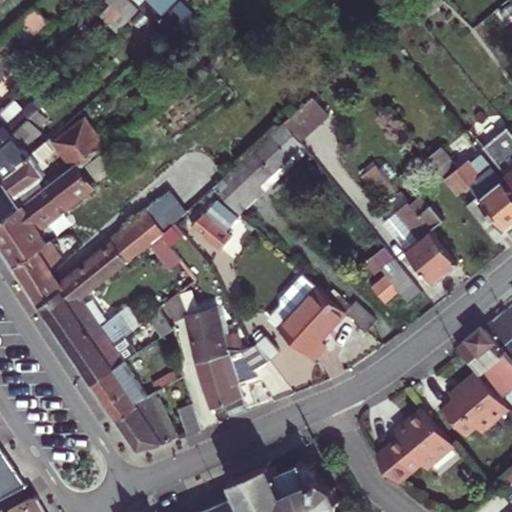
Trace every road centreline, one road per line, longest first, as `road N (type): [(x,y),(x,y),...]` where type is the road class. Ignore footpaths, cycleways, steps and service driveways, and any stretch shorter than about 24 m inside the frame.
road 1 (residential): [(320,405),(375,378),(511,270)]
road 2 (tertiary): [(128,484),(0,293)]
road 3 (residential): [(128,484),(320,405)]
road 4 (residential): [(320,405),(369,475),(407,511)]
road 5 (tertiary): [(0,397),(81,508)]
